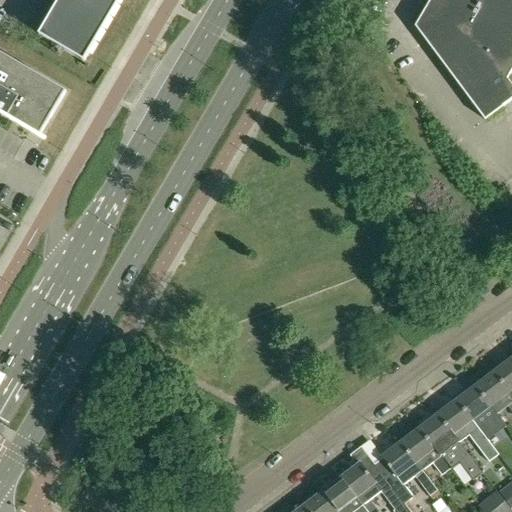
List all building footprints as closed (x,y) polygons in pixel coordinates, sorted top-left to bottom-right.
[(120,0),(59,0),(39,35),(84,61),(120,0)] [(511,0),(430,0),(415,27),(421,35),(485,119),(511,99),(511,84),(508,78),(511,70),(511,0)] [(0,115),(22,128),(23,125),(31,130),(41,136),(67,92),(0,52),(0,115)] [(511,359),(494,373),(511,396),(511,359)] [(511,396),(494,373),(476,387),(498,417),(507,411),(511,407),(511,396)] [(476,387),(457,401),(472,420),(478,416),(484,423),(486,426),(490,423),(498,417),(476,387)] [(457,401),(438,415),(460,443),(469,436),(489,462),(498,455),(496,452),(478,428),(472,420),(457,401)] [(438,415),(419,430),(443,460),(455,451),(462,446),(460,443),(438,415)] [(433,468),(443,460),(419,430),(401,444),(424,474),(433,468)] [(438,493),(424,474),(401,444),(381,459),(382,460),(375,466),(405,506),(414,499),(405,488),(415,481),(430,500),(438,493)] [(409,511),(405,506),(375,466),(374,466),(368,458),(341,478),(356,498),(362,506),(381,492),(395,511),(409,511)] [(366,511),(362,506),(356,498),(341,478),(322,493),(336,511),(366,511)] [(479,506),(483,511),(511,511),(511,510),(508,506),(496,491),(479,506)] [(336,511),(322,493),(304,506),(307,511),(336,511)]
